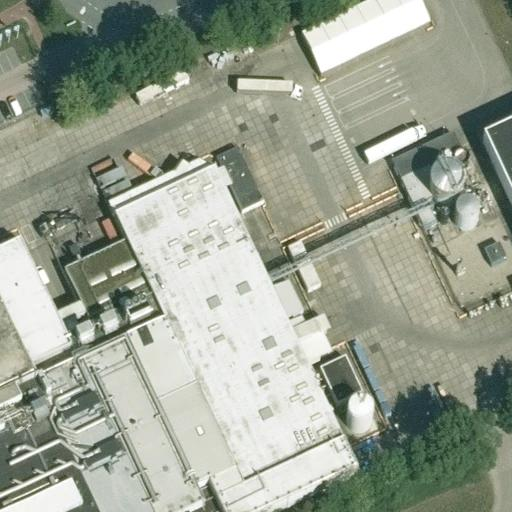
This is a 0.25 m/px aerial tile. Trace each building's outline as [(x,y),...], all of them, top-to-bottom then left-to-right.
[(206,70),(198,73),(208,101),(217,98),(206,70)] [(511,130),(481,145),(511,210),(511,130)] [(0,511),(277,511),(301,501),(355,476),(341,447),(317,398),(303,370),(320,362),(305,330),(301,321),(300,322),(298,317),(303,315),(288,284),(272,292),(286,323),(291,321),(293,325),(285,329),(212,175),(214,174),(213,174),(208,170),(198,163),(107,207),(113,222),(124,246),(130,259),(81,282),(97,318),(85,323),(89,330),(64,342),(19,247),(0,256),(0,511)] [(453,169),(446,168),(438,169),(433,173),(428,179),(426,185),(427,193),(431,199),(437,204),(445,206),(453,204),(459,200),(463,194),(465,186),(464,180),(459,173),(453,169)] [(498,247),(484,253),(490,268),(505,261),(498,247)] [(270,279),(293,271),(290,263),(267,270),(270,279)] [(336,408),(361,396),(344,360),(319,372),(336,408)]
